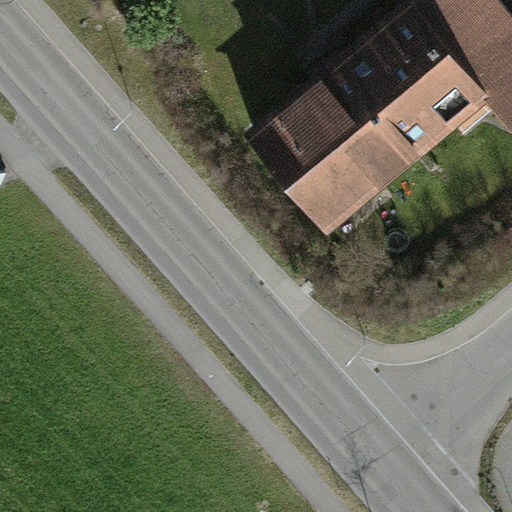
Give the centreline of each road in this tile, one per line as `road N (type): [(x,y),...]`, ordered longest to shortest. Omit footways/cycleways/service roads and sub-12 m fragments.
road 1 (residential): [(364,447),(0,36)]
road 2 (residential): [(511,340),(364,447)]
